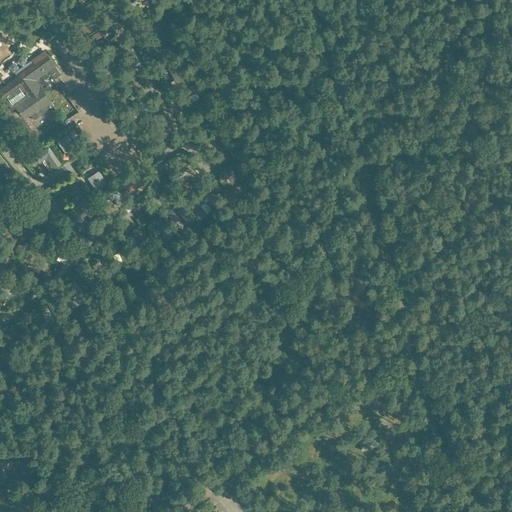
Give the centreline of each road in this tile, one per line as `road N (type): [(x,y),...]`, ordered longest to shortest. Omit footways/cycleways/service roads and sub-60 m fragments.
road 1 (unclassified): [(409,336),(314,0)]
road 2 (unclassified): [(176,511),(409,336)]
road 3 (unclassified): [(456,511),(409,336)]
